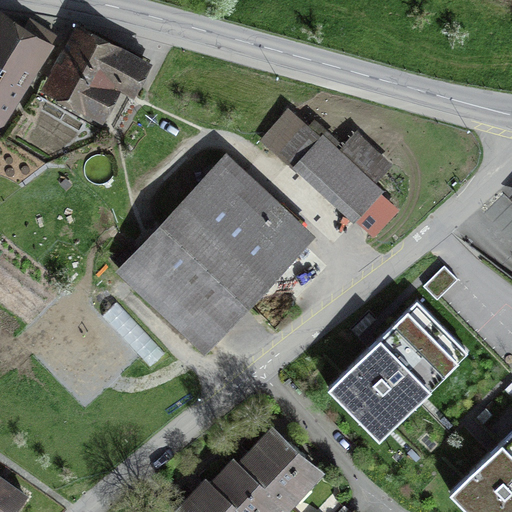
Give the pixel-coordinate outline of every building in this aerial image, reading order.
[(51,44),(0,14),(0,116),(6,120),(51,44)] [(150,63),(81,30),(51,87),(112,121),(128,91),(137,95),(150,63)] [(380,188),(296,112),(275,135),(360,211),(380,188)] [(203,351),(303,243),(220,167),(121,274),(203,351)] [(438,297),(457,279),(446,267),(427,286),(438,297)] [(417,299),(326,388),(375,437),(465,348),(417,299)] [(288,441),(272,427),(255,447),(240,463),(236,459),(212,485),(207,480),(191,497),(177,511),(267,511),(266,510),(276,499),(284,506),(295,494),(293,493),(304,481),(306,482),(318,468),(305,456),(306,455),(290,440),(288,441)] [(511,511),(511,429),(490,450),(448,491),(468,511),(511,511)] [(0,511),(14,511),(26,496),(0,478),(0,511)]
